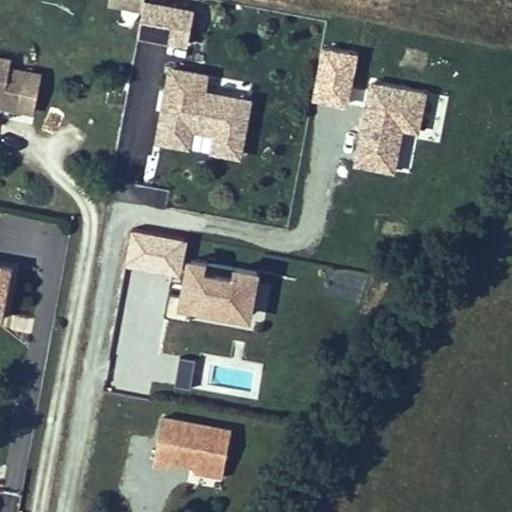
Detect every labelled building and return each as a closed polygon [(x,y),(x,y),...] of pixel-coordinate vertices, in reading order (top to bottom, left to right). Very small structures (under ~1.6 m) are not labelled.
[(166,0),(114,0),(142,5),(138,31),(188,40),(194,5),(166,0)] [(0,53),(0,94),(6,96),(4,103),(32,109),(40,72),(13,66),(15,57),(0,53)] [(177,63),(162,137),(241,153),(253,96),(206,86),(209,70),(177,63)] [(428,88),(372,77),(355,159),(396,167),(404,125),(419,128),(428,88)] [(191,252),(182,301),(253,314),(262,265),(235,261),(234,269),(207,264),(209,256),(191,252)] [(0,262),(0,313),(6,315),(15,266),(0,262)] [(107,385),(145,392),(162,300),(124,294),(107,385)] [(165,410),(156,456),(172,459),(173,454),(198,459),(226,464),(234,423),(165,410)] [(225,471),(226,464),(198,459),(197,465),(225,471)]
